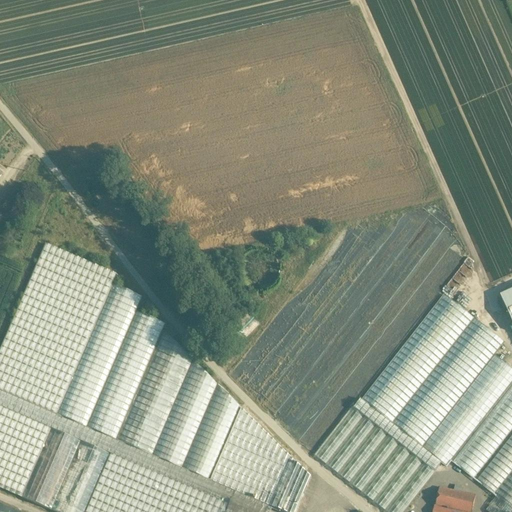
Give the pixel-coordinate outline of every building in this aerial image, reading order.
[(90,169),(80,173),(83,178),(92,175),(90,169)] [(37,265),(0,351),(0,488),(21,498),(51,429),(57,415),(112,285),(117,275),(46,245),(37,265)] [(474,277),(470,282),(478,290),(483,285),(474,277)] [(469,283),(466,286),(474,294),(477,290),(469,283)] [(112,285),(57,415),(117,441),(164,332),(163,331),(166,325),(136,313),(142,298),(112,285)] [(511,291),(500,296),(511,322),(511,291)] [(444,296),(362,401),(392,425),(474,320),(444,296)] [(247,313),(221,339),(233,351),(258,325),(247,313)] [(474,320),(392,425),(422,448),(458,402),(495,356),(504,344),(474,320)] [(164,332),(117,441),(152,456),(193,361),(164,332)] [(511,369),(495,356),(458,402),(482,421),(487,415),(511,382),(511,369)] [(193,361),(152,456),(182,469),(217,385),(193,361)] [(511,382),(482,421),(451,461),(474,479),(511,430),(511,382)] [(217,385),(182,469),(211,481),(242,410),(217,385)] [(362,401),(361,400),(354,409),(399,444),(434,472),(441,463),(422,448),(392,425),(362,401)] [(482,421),(458,402),(422,448),(441,463),(446,467),(451,461),(482,421)] [(354,409),(352,408),(314,456),(361,492),(399,444),(354,409)] [(242,410),(211,481),(235,492),(262,429),(242,410)] [(117,441),(57,415),(51,429),(111,455),(117,441)] [(86,511),(111,455),(51,429),(21,498),(55,511),(86,511)] [(262,429),(235,492),(255,501),(260,489),(279,446),(262,429)] [(511,435),(476,481),(494,495),(511,472),(511,435)] [(152,456),(117,441),(111,455),(135,465),(160,476),(184,486),(208,496),(229,505),(226,511),(270,511),(272,508),(255,501),(235,492),(211,481),(182,469),(152,456)] [(403,511),(434,472),(399,444),(361,492),(385,511),(403,511)] [(279,446),(260,489),(281,498),(281,499),(297,463),(279,446)] [(111,455),(86,511),(115,511),(135,465),(111,455)] [(135,465),(115,511),(144,511),(160,476),(135,465)] [(301,511),(316,479),(298,465),(278,511),(281,511),(301,511)] [(511,511),(511,472),(494,495),(497,497),(486,511),(487,511),(511,511)] [(160,476),(144,511),(173,511),(184,486),(160,476)] [(184,486),(173,511),(201,511),(208,496),(184,486)] [(281,498),(260,489),(255,501),(272,508),(276,510),(281,498)] [(472,511),(475,496),(439,489),(435,508),(452,511),(472,511)] [(208,496),(201,511),(226,511),(229,505),(208,496)]
